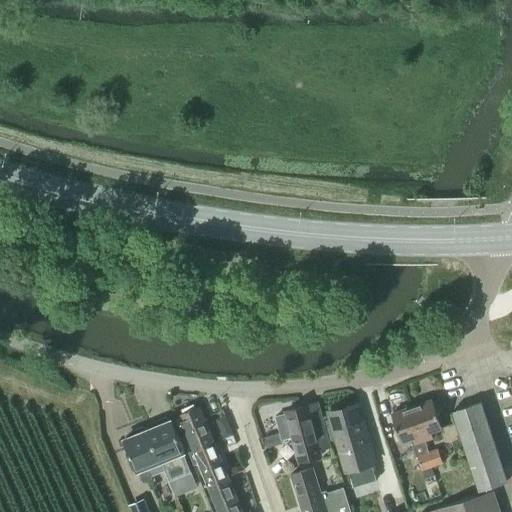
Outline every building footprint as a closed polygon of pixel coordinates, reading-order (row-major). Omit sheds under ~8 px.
[(441,428),(432,401),(411,408),(421,435),(422,435),(425,442),(432,439),(430,432),(441,428)] [(280,437),(323,425),(317,403),(307,405),(285,412),(285,414),(275,417),(280,437)] [(499,511),(491,487),(506,482),(480,403),(451,413),(477,492),(483,490),(484,493),(434,510),(434,511),(430,511),(499,511)] [(184,428),(193,451),(213,443),(199,408),(195,410),(193,405),(181,410),(183,414),(179,416),(179,417),(174,419),(179,431),(184,428)] [(357,405),(328,414),(350,489),(375,481),(370,464),(374,463),(357,405)] [(421,435),(411,408),(391,415),(400,442),(409,439),(416,458),(417,457),(421,470),(432,466),(427,453),(428,453),(425,442),(422,435),(421,435)] [(157,420),(157,425),(147,430),(160,462),(163,470),(167,480),(177,476),(173,466),(172,466),(169,459),(184,453),(170,420),(168,421),(164,418),(157,420)] [(323,425),(280,437),(291,434),(298,462),(320,456),(319,450),(329,447),(323,425)] [(136,472),(139,471),(144,483),(151,479),(146,468),(160,462),(147,430),(146,430),(141,427),(134,430),(132,435),(123,439),(136,472)] [(207,484),(227,477),(213,443),(193,451),(188,453),(193,465),(198,463),(207,484)] [(427,453),(432,466),(442,463),(438,450),(428,453),(427,453)] [(349,511),(342,489),(320,495),(312,468),(290,475),(301,511),(349,511)] [(227,477),(207,484),(217,511),(237,511),(233,501),(236,500),(227,477)]
